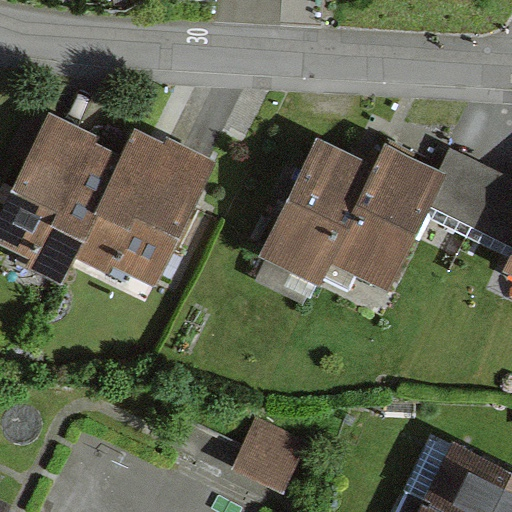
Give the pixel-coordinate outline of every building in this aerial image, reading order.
[(98,124),(50,100),(0,202),(0,225),(19,235),(15,245),(61,268),(70,250),(120,146),(94,133),(98,124)] [(154,137),(131,126),(120,146),(70,250),(102,265),(108,253),(150,274),(208,155),(157,131),(154,137)] [(376,156),(318,128),(264,242),(322,269),(333,246),(376,156)] [(376,156),(333,246),(393,275),(430,197),(448,159),(388,131),(376,156)] [(448,159),(430,197),(510,235),(511,231),(511,170),(455,144),(448,159)] [(511,231),(510,235),(501,254),(511,258),(511,231)] [(305,444),(257,422),(235,470),(283,492),(305,444)] [(423,497),(454,511),(511,511),(511,475),(448,445),(423,497)] [(416,511),(454,511),(423,497),(416,511)]
